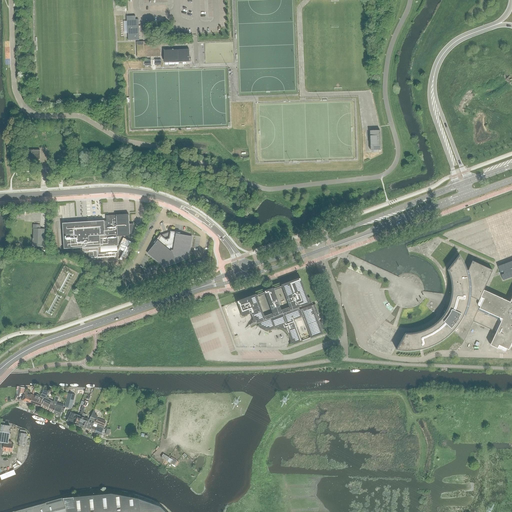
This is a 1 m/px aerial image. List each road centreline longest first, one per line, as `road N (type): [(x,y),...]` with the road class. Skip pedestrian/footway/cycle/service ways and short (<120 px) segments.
road 1 (primary): [(511,0),(506,15),(453,41),(433,68),(431,110),(459,185)]
road 2 (primary): [(467,182),(437,103),(435,75),(464,38),(511,25)]
road 3 (secondary): [(0,369),(40,343),(187,292)]
road 4 (unclassified): [(0,196),(117,189),(169,200)]
road 5 (secondary): [(317,250),(463,197)]
road 6 (track): [(0,409),(17,401),(107,440),(143,439)]
road 7 (secondary): [(459,185),(326,238)]
